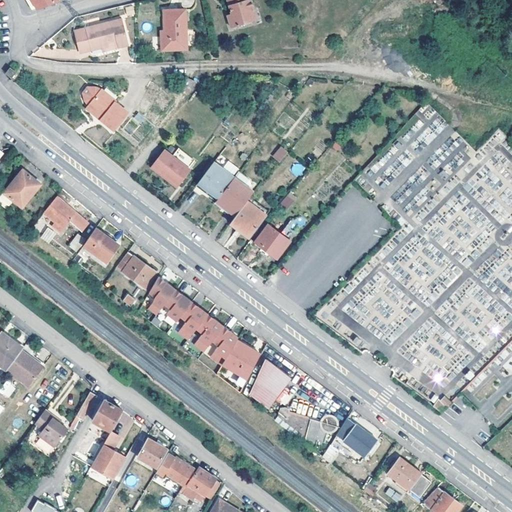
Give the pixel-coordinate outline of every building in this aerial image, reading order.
[(33,0),(27,0),(33,8),(37,7),(33,0)] [(228,0),(231,9),(226,10),(230,24),(251,18),(248,6),(253,5),(251,0),(228,0)] [(184,7),(163,8),(164,30),(164,35),(160,35),(161,47),(186,46),(184,7)] [(128,42),(120,17),(78,29),(76,33),(80,49),(84,51),(103,46),(102,44),(116,40),(118,46),(128,42)] [(5,72),(12,78),(17,71),(10,66),(5,72)] [(90,101),(93,106),(107,118),(105,120),(119,130),(132,114),(119,103),(120,102),(106,91),(99,88),(92,87),(87,93),(90,101)] [(427,103),(396,134),(407,144),(415,136),(426,146),(448,124),(427,103)] [(91,109),(105,120),(107,118),(93,106),(91,109)] [(281,146),(272,156),(279,162),(288,152),(281,146)] [(154,168),(168,180),(170,178),(181,187),(194,172),(169,151),(154,168)] [(295,162),(289,171),(298,177),(304,168),(295,162)] [(220,201),(238,180),(237,179),(226,171),(217,164),(200,185),(220,201)] [(232,164),(226,171),(237,179),(242,172),(232,164)] [(25,169),(6,192),(24,206),(42,183),(25,169)] [(253,183),(243,174),(238,180),(249,189),(253,183)] [(179,189),(181,187),(170,178),(168,180),(179,189)] [(249,189),(238,180),(220,201),(219,203),(237,217),(232,224),(233,225),(250,202),(255,194),(249,189)] [(287,209),(297,198),(290,191),(280,202),(287,209)] [(12,202),(3,194),(0,198),(0,201),(8,208),(12,202)] [(90,222),(59,196),(46,212),(57,221),(54,225),(62,231),(71,220),(84,231),(90,222)] [(268,215),(250,202),(233,225),(251,237),(268,215)] [(292,238),(305,221),(297,214),(283,231),(292,238)] [(291,241),(269,225),(256,242),(278,258),(291,241)] [(48,227),(40,238),(49,244),(56,234),(48,227)] [(121,244),(98,227),(86,244),(109,261),(121,244)] [(77,233),(68,246),(76,252),(86,239),(77,233)] [(158,271),(130,250),(118,265),(146,286),(158,271)] [(157,280),(164,285),(166,282),(159,277),(157,280)] [(166,304),(174,293),(176,290),(166,282),(164,285),(157,280),(150,292),(156,297),(154,303),(162,309),(166,304)] [(131,293),(124,301),(132,307),(139,299),(131,293)] [(174,293),(166,304),(172,309),(168,314),(178,321),(182,316),(190,305),(192,302),(182,294),(180,297),(174,293)] [(190,305),(182,316),(188,321),(184,326),(194,333),(198,328),(206,317),(209,314),(198,306),(196,309),(190,305)] [(213,321),(206,317),(198,328),(205,333),(201,338),(210,345),(214,340),(223,329),(225,326),(215,318),(213,321)] [(225,326),(223,329),(229,334),(232,330),(225,326)] [(223,329),(214,340),(221,344),(217,349),(227,357),(238,339),(240,337),(232,330),(229,334),(223,329)] [(23,347),(2,332),(0,334),(0,364),(6,369),(7,369),(21,349),(23,347)] [(227,357),(224,363),(250,378),(261,357),(252,352),(254,349),(238,339),(227,357)] [(21,349),(7,369),(28,385),(43,365),(21,349)] [(263,354),(254,349),(252,352),(261,357),(263,354)] [(293,378),(268,359),(251,393),(270,408),(293,378)] [(471,392),(492,372),(487,367),(466,387),(471,392)] [(6,380),(0,389),(0,392),(8,398),(16,387),(6,380)] [(97,395),(91,391),(76,416),(83,420),(97,395)] [(434,405),(443,412),(452,402),(453,401),(447,397),(443,401),(440,399),(434,405)] [(123,409),(105,399),(93,420),(111,431),(123,409)] [(40,435),(55,446),(68,430),(61,424),(62,422),(45,409),(35,423),(44,429),(40,435)] [(283,410),(277,419),(316,449),(319,439),(326,441),(330,430),(333,431),(336,430),(337,429),(339,426),(340,425),(340,423),(340,421),(339,418),(337,416),(334,415),(332,414),(329,415),(326,417),(325,420),(283,410)] [(83,420),(76,416),(69,427),(76,431),(83,420)] [(379,438),(358,422),(346,438),(367,454),(379,438)] [(121,436),(111,431),(99,453),(92,466),(106,473),(118,452),(113,449),(121,436)] [(156,467),(167,449),(149,438),(138,456),(156,467)] [(114,478),(127,457),(118,452),(106,473),(114,478)] [(172,490),(177,493),(193,468),(176,457),(175,458),(167,453),(158,468),(165,473),(178,481),(172,490)] [(433,480),(401,456),(389,471),(421,495),(433,480)] [(182,494),(191,500),(198,491),(204,495),(216,477),(207,471),(199,466),(182,494)] [(204,495),(210,499),(221,482),(216,477),(204,495)] [(371,483),(367,489),(374,495),(379,489),(371,483)] [(439,485),(424,503),(435,511),(458,511),(464,504),(439,485)] [(388,488),(384,496),(399,501),(402,494),(388,488)] [(198,504),(204,495),(198,491),(191,500),(198,504)] [(60,511),(57,510),(57,509),(45,502),(45,503),(38,499),(31,511),(33,511),(60,511)] [(240,511),(218,499),(210,511),(240,511)]
